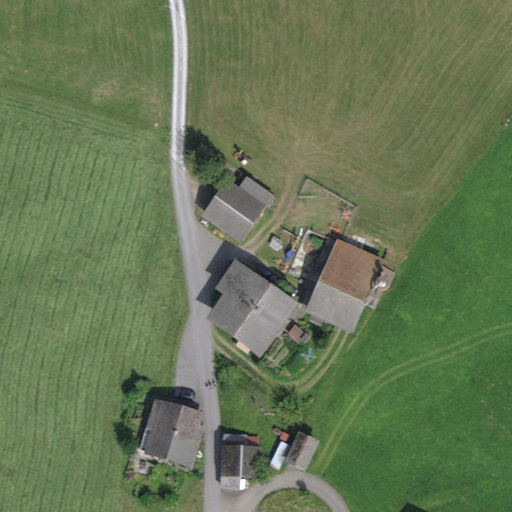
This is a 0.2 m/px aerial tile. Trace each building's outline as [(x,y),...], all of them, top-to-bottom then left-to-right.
[(207,218),(243,242),(274,195),(249,179),(240,191),(230,184),(207,218)] [(371,289),(382,263),(340,245),(310,314),(353,332),(364,304),(372,308),(379,293),(371,289)] [(218,320),(263,352),(295,308),(235,265),(218,289),(233,300),(218,320)] [(199,439),(192,437),(199,414),(157,402),(149,429),(158,431),(152,452),(192,464),(199,439)] [(245,436),(223,435),(221,489),(239,490),(240,475),(259,475),(260,450),(245,449),(245,436)] [(300,437),(287,463),(305,471),(317,445),(300,437)]
